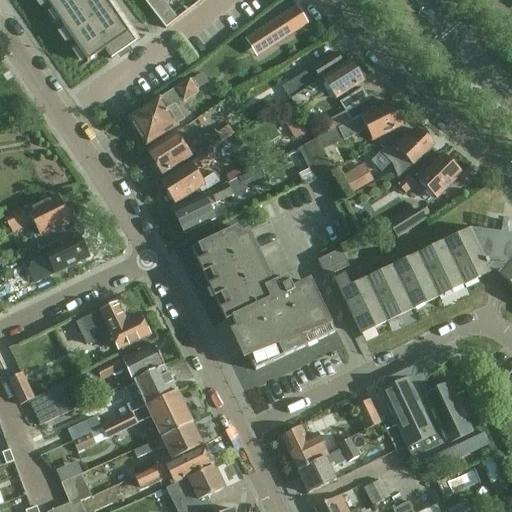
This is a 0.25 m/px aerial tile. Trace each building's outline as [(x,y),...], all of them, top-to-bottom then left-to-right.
[(44,0),(51,9),(63,0),(44,0)] [(63,0),(51,9),(62,25),(61,26),(62,27),(101,0),(63,0)] [(105,0),(101,0),(62,27),(63,29),(64,28),(72,40),(72,41),(74,44),(75,44),(76,44),(116,16),(114,13),(105,0)] [(161,0),(143,0),(155,16),(165,28),(177,19),(161,0)] [(297,8),(246,41),(246,42),(256,58),(308,25),(298,9),(297,8)] [(75,44),(74,45),(77,48),(86,60),(85,60),(87,63),(101,54),(105,51),(105,52),(129,35),(116,16),(76,44),(75,44)] [(129,35),(105,52),(111,60),(117,56),(123,52),(129,48),(135,44),(135,43),(129,35)] [(220,67),(238,56),(231,45),(213,56),(220,67)] [(283,89),(291,101),(344,67),(337,55),(283,89)] [(344,67),(291,101),(296,110),(311,100),(312,102),(329,91),(335,100),(363,83),(351,63),(344,67)] [(189,82),(176,90),(175,90),(166,95),(160,99),(161,101),(132,119),(148,144),(177,127),(176,126),(184,121),(175,107),(197,94),(189,82)] [(345,114),(370,102),(363,90),(340,104),(345,114)] [(327,135),(317,140),(323,152),(343,142),(344,143),(366,131),(371,141),(402,126),(396,114),(391,104),(375,112),(370,102),(345,114),(350,124),(327,135)] [(279,116),(295,141),(307,133),(291,108),(279,116)] [(340,109),(319,121),(324,130),(345,118),(340,109)] [(197,155),(199,159),(210,152),(234,137),(228,127),(216,135),(214,131),(191,148),(193,150),(189,153),(178,135),(148,153),(162,176),(192,158),(197,155)] [(384,151),(377,158),(371,164),(380,173),(389,164),(393,167),(403,157),(413,167),(434,146),(419,132),(410,140),(407,137),(388,155),(384,151)] [(296,144),(299,155),(316,149),(312,138),(296,144)] [(215,161),(210,152),(199,159),(197,160),(198,161),(162,183),(175,205),(200,190),(202,194),(208,191),(219,183),(213,175),(202,183),(192,169),(199,165),(202,169),(215,161)] [(414,178),(411,174),(397,187),(405,195),(418,182),(435,200),(461,174),(443,156),(431,168),(428,165),(414,178)] [(359,169),(341,179),(351,197),(369,188),(359,169)] [(237,170),(225,177),(229,183),(241,176),(237,170)] [(257,171),(239,180),(242,185),(260,177),(257,171)] [(215,221),(209,208),(232,197),(229,191),(232,189),(230,185),(204,198),(173,212),(185,235),(215,221)] [(72,218),(60,194),(29,209),(41,233),(34,236),(41,250),(68,237),(61,223),(72,218)] [(395,238),(417,225),(430,218),(424,208),(411,215),(411,214),(400,220),(398,216),(386,223),(395,238)] [(22,211),(4,219),(10,232),(28,223),(22,211)] [(472,238),(488,271),(500,273),(511,258),(511,237),(507,237),(507,235),(509,223),(501,222),(499,234),(500,234),(499,236),(483,233),(482,240),(475,243),(472,237),(472,238)] [(241,236),(237,228),(191,250),(225,323),(232,320),(236,330),(235,330),(255,372),(335,335),(311,284),(294,293),(287,278),(274,285),(249,232),(248,232),(248,233),(241,236)] [(50,259),(56,271),(89,254),(78,232),(24,260),(30,270),(50,259)] [(446,250),(463,287),(475,281),(489,274),(488,271),(472,238),(446,250)] [(463,287),(446,250),(420,262),(438,299),(463,287)] [(325,279),(349,267),(341,251),(317,262),(325,279)] [(498,274),(511,285),(511,258),(500,273),(498,274)] [(438,299),(420,262),(395,274),(412,311),(438,299)] [(370,286),(387,323),(412,311),(395,274),(370,286)] [(361,335),(387,323),(370,286),(353,294),(345,277),(335,282),(361,335)] [(117,302),(100,310),(75,322),(87,346),(111,334),(117,348),(148,334),(140,317),(127,323),(117,302)] [(128,369),(133,380),(163,365),(153,344),(126,357),(125,356),(84,377),(89,389),(128,369)] [(104,360),(101,345),(82,349),(85,363),(104,360)] [(163,365),(133,380),(140,396),(145,405),(175,390),(163,365)] [(422,453),(433,477),(463,458),(488,446),(481,430),(475,432),(473,433),(453,390),(443,386),(431,392),(429,388),(424,387),(431,369),(430,368),(428,375),(419,372),(417,371),(415,376),(408,379),(380,392),(411,458),(422,453)] [(21,405),(30,401),(36,398),(35,396),(23,373),(9,380),(21,405)] [(36,398),(30,401),(41,424),(63,414),(51,389),(35,396),(36,398)] [(150,416),(160,438),(191,423),(175,390),(122,416),(100,426),(101,428),(106,437),(150,416)] [(356,411),(367,433),(384,425),(373,402),(356,411)] [(201,444),(191,423),(160,438),(161,440),(134,453),(137,461),(155,452),(156,449),(160,446),(162,451),(166,449),(170,458),(175,456),(199,445),(201,444)] [(282,439),(298,472),(330,456),(319,435),(309,439),(303,426),(282,439)] [(101,428),(72,442),(77,453),(106,439),(106,437),(101,428)] [(58,439),(36,448),(40,457),(62,447),(58,439)] [(342,450),(330,456),(298,472),(305,485),(309,495),(336,482),(329,464),(333,462),(336,468),(347,463),(348,464),(360,458),(351,441),(340,446),(342,450)] [(173,483),(177,481),(185,477),(209,466),(199,445),(175,456),(170,458),(132,476),(138,486),(169,473),(173,483)] [(7,465),(15,463),(11,451),(3,454),(7,465)] [(491,460),(481,465),(492,488),(503,483),(491,460)] [(19,474),(15,463),(7,465),(11,477),(19,474)] [(77,463),(56,472),(61,484),(82,474),(77,463)] [(403,500),(420,491),(406,465),(388,475),(403,500)] [(173,483),(164,487),(176,511),(196,511),(208,507),(210,506),(206,495),(222,489),(211,466),(209,466),(185,477),(177,481),(173,483)] [(61,484),(69,503),(70,505),(78,501),(91,495),(82,474),(61,484)] [(390,500),(382,483),(365,490),(374,508),(390,500)] [(316,511),(347,511),(341,497),(315,509),(316,511)] [(83,511),(78,501),(70,505),(69,503),(49,511),(83,511)]
